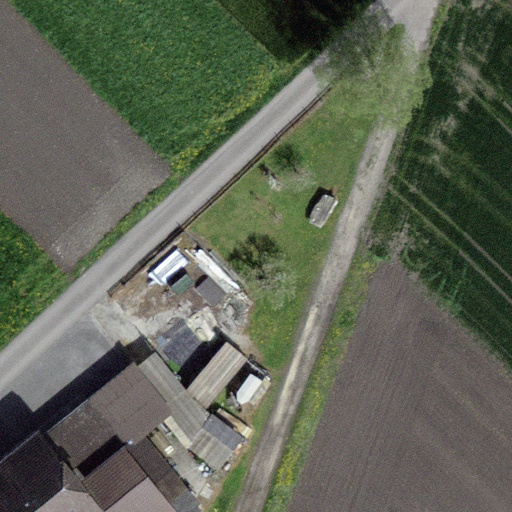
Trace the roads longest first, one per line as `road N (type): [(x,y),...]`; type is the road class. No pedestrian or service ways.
road 1 (residential): [(0,384),(405,0)]
road 2 (track): [(241,511),(434,0)]
